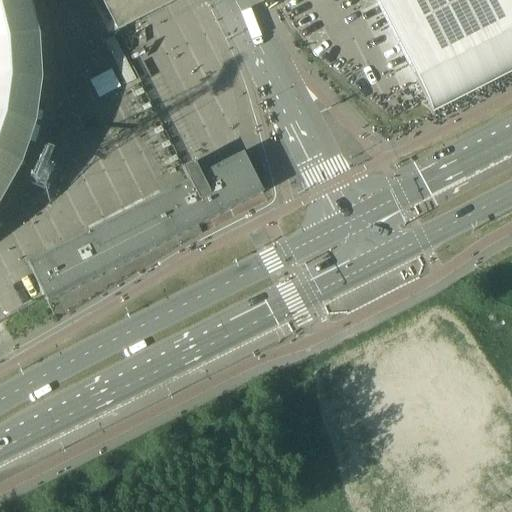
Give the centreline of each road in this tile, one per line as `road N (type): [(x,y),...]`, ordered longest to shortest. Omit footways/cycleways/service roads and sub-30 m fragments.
road 1 (primary): [(0,449),(353,272)]
road 2 (primary): [(350,221),(0,403)]
road 3 (residential): [(511,504),(388,256)]
road 4 (residential): [(353,272),(471,511)]
road 5 (unclassified): [(231,0),(350,221)]
road 6 (primary): [(511,139),(350,221)]
road 7 (primary): [(388,256),(511,194)]
